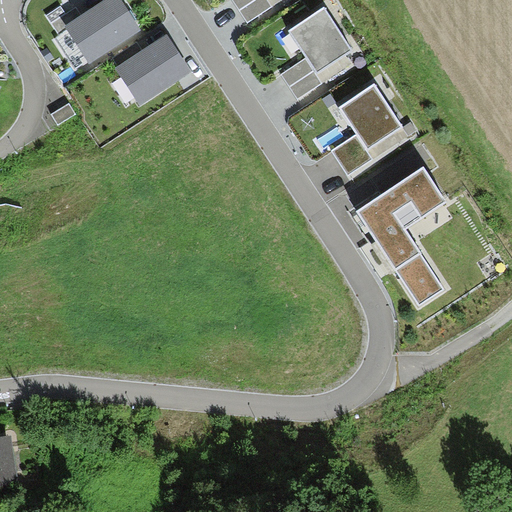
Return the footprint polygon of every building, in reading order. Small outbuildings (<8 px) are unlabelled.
[(141,31),(120,0),(107,0),(67,26),(91,63),(141,31)] [(353,52),(325,7),(290,29),(319,74),(353,52)] [(192,71),(167,34),(116,68),(140,105),(192,71)] [(407,135),(374,88),(341,111),(374,158),(407,135)] [(449,204),(424,167),(356,213),(417,304),(444,286),(408,232),(449,204)] [(0,487),(12,486),(7,444),(0,444),(0,487)]
